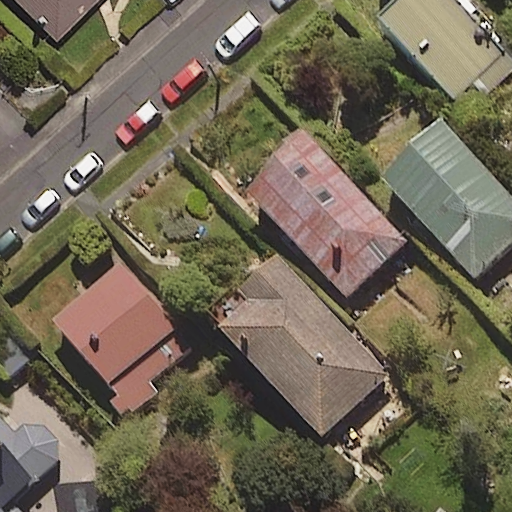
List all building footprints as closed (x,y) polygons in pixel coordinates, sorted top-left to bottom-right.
[(13,0),(59,44),(102,0),(13,0)] [(460,0),(388,0),(374,15),(454,96),(505,45),(460,0)] [(511,197),(443,119),(381,173),(469,274),(511,237),(511,197)] [(405,238),(303,127),(241,183),(344,294),(405,238)] [(248,293),(220,318),(324,431),(390,371),(274,245),(236,280),(248,293)] [(120,260),(54,313),(130,406),(195,352),(120,260)] [(32,358),(0,321),(0,370),(8,379),(32,358)] [(29,511),(54,490),(0,430),(0,511),(29,511)]
